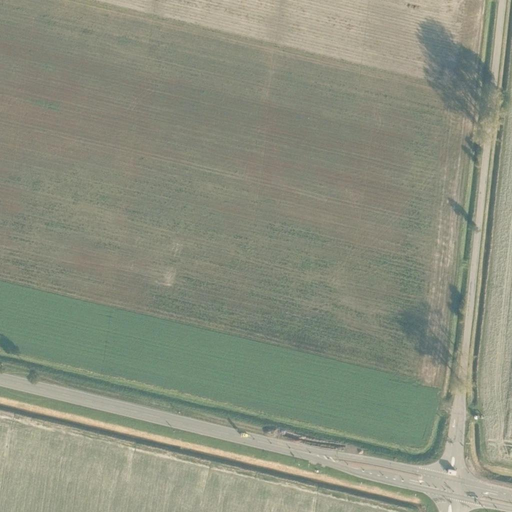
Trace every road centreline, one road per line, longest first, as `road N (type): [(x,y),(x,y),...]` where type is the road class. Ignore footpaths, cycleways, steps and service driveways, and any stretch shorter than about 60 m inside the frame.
road 1 (unclassified): [(451,484),(502,0)]
road 2 (primary): [(451,484),(0,377)]
